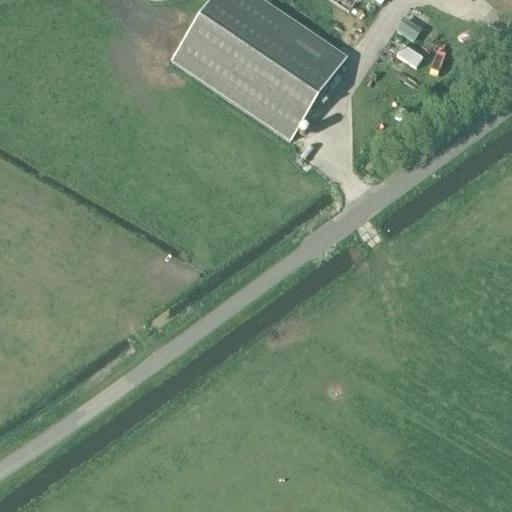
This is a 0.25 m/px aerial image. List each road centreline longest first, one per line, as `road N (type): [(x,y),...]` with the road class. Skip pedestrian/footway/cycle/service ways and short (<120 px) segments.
road 1 (unclassified): [(0,472),(511,100)]
road 2 (unknown): [(356,61),(332,113),(332,136),(366,208)]
